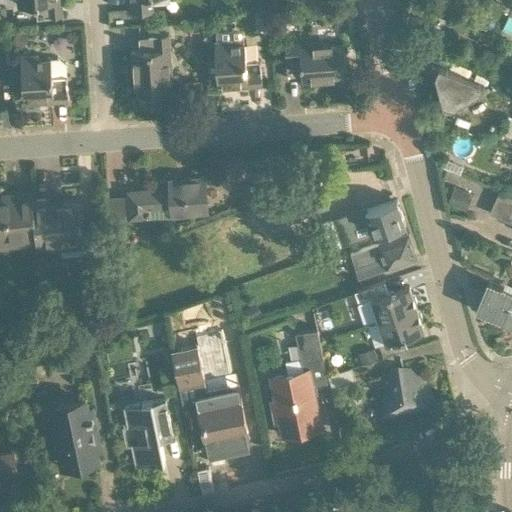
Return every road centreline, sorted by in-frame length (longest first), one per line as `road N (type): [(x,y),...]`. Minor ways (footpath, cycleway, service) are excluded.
road 1 (residential): [(156,511),(411,452),(492,387)]
road 2 (residential): [(104,142),(403,120)]
road 3 (residential): [(492,387),(459,347),(403,120)]
road 4 (residential): [(104,142),(94,0)]
road 5 (residential): [(403,120),(373,0)]
